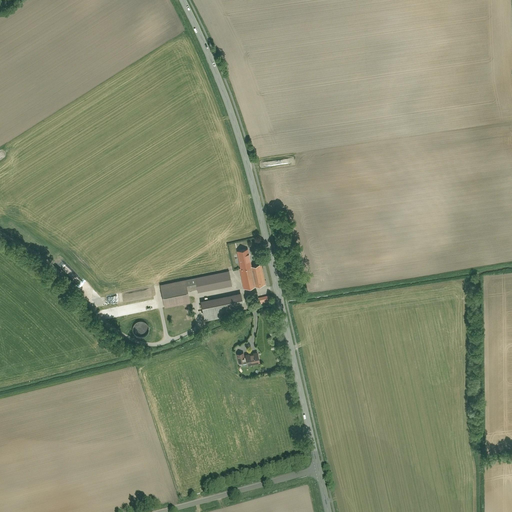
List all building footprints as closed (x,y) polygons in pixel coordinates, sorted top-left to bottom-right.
[(237,252),(243,289),(257,286),(253,267),(250,250),(237,252)] [(253,267),(257,286),(267,284),(264,265),(253,267)] [(234,286),(231,272),(163,284),(167,307),(192,302),(190,294),(234,286)] [(203,301),(207,320),(248,312),(243,292),(203,301)] [(260,295),(262,303),(271,301),(270,293),(260,295)] [(134,327),(135,333),(138,336),(143,337),(148,335),(151,330),(150,326),(148,322),(144,320),(139,321),(135,324),(134,327)] [(247,354),(249,366),(264,363),(261,351),(247,354)] [(237,355),(238,364),(246,363),(245,354),(237,355)]
